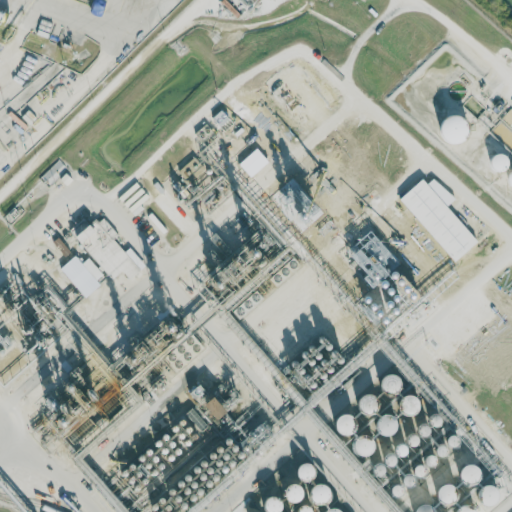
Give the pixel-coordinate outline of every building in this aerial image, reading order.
[(443,143),(474,139),(471,116),(440,119),(443,143)] [(497,154),(497,170),(511,169),(511,154),(497,154)] [(179,168),(189,184),(206,173),(196,157),(179,168)] [(402,200),(456,261),(480,241),(448,205),(456,199),(432,173),(402,200)] [(78,236),(112,279),(125,269),(131,277),(145,266),(131,249),(126,252),(115,237),(119,234),(103,215),(78,236)] [(89,257),(83,262),(76,255),(61,268),(85,295),(106,276),(89,257)] [(389,373),(386,388),(403,391),(406,377),(389,373)] [(384,408),(378,393),(363,399),(370,415),(384,408)] [(424,395),(408,395),(409,412),(424,412),(424,395)] [(221,420),(232,412),(222,396),(210,404),(221,420)] [(359,417),(345,414),(341,432),(355,435),(359,417)] [(385,418),(383,432),(401,434),(403,420),(385,418)] [(362,438),(361,454),(378,456),(379,439),(362,438)] [(465,476),(477,485),(488,471),(475,461),(465,476)] [(304,464),(303,478),(317,479),(319,465),(304,464)] [(316,487),(320,503),(336,499),(332,483),(316,487)] [(308,485),(292,486),(292,501),(309,501),(308,485)] [(444,501),(461,502),(462,485),(445,485),(444,501)] [(490,485),(486,502),(501,505),(505,488),(490,485)] [(271,511),(288,511),(288,499),(271,499),(271,511)]
